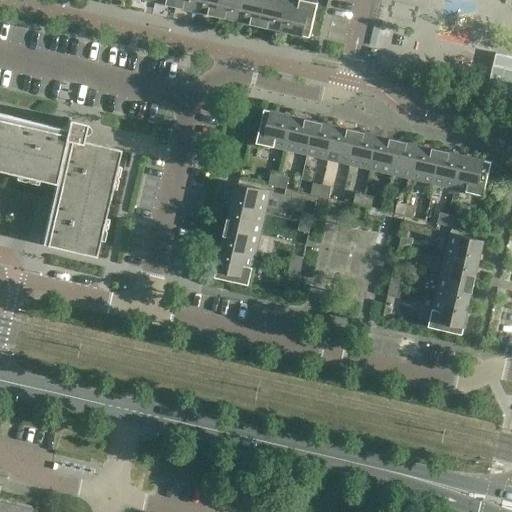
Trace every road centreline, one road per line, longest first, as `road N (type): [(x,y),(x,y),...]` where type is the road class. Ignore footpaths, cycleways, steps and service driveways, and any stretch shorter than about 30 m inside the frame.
road 1 (residential): [(511,370),(456,382),(146,310)]
road 2 (residential): [(192,99),(227,77),(346,106),(357,52)]
road 3 (residential): [(146,310),(192,99)]
road 4 (tertiary): [(341,459),(131,410)]
road 5 (residential): [(192,99),(0,53)]
road 6 (tertiary): [(511,491),(341,459)]
road 7 (tertiary): [(341,459),(482,511)]
road 8 (residential): [(2,276),(146,310)]
road 9 (tertiary): [(131,410),(0,381)]
road 10 (residential): [(112,496),(47,480),(0,455)]
